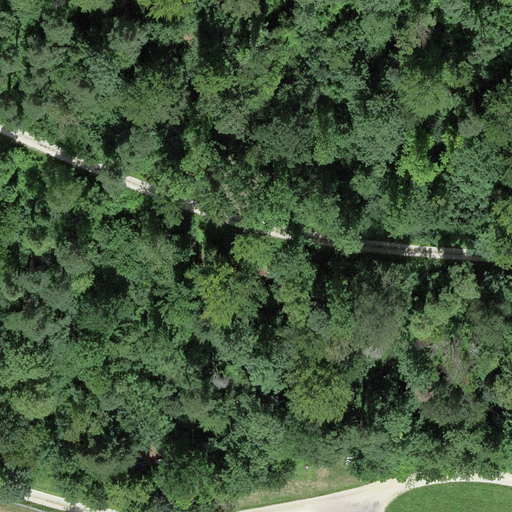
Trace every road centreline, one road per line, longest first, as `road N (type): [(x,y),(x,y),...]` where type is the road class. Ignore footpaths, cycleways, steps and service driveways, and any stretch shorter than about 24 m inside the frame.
road 1 (track): [(511,259),(202,218),(0,130)]
road 2 (track): [(357,507),(454,477),(511,484)]
